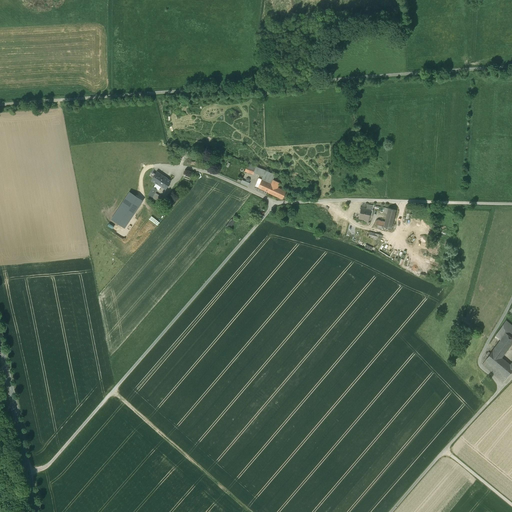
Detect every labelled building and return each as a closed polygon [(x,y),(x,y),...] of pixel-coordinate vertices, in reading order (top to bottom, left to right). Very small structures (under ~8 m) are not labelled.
[(253,175),(254,173),(256,168),(240,161),(238,164),(246,168),(245,172),(253,175)] [(275,175),(256,168),(254,173),(263,177),(273,181),(275,175)] [(151,181),(156,184),(161,175),(157,172),(151,181)] [(161,187),(165,190),(170,182),(164,178),(165,177),(161,175),(156,184),(161,187)] [(261,180),(271,185),(273,181),(263,177),(261,180)] [(258,188),(268,193),(270,186),(271,185),(261,180),(258,188)] [(273,181),(271,185),(270,186),(277,189),(279,183),(273,181)] [(284,187),(307,198),(309,193),(286,183),(284,187)] [(277,189),(270,186),(268,193),(282,199),(284,192),(277,189)] [(148,195),(152,198),(155,193),(157,190),(153,188),(148,195)] [(130,193),(111,220),(125,228),(143,201),(130,193)] [(365,222),(368,223),(370,215),(372,215),(373,210),(366,209),(361,208),(358,219),(366,221),(365,222)] [(396,210),(388,208),(387,214),(384,223),(383,227),(384,227),(391,229),(396,210)] [(231,219),(225,227),(229,230),(235,222),(231,219)] [(395,255),(394,261),(399,262),(402,251),(395,249),(395,250),(392,249),(389,260),(390,260),(392,254),(395,255)] [(500,340),(493,350),(502,358),(511,343),(511,338),(511,339),(511,338),(511,326),(506,321),(495,336),(500,340)] [(507,378),(511,371),(511,366),(510,365),(502,358),(493,350),(490,353),(485,360),(507,378)] [(482,361),(484,363),(485,360),(490,353),(489,352),(482,361)] [(503,382),(507,378),(485,360),(484,363),(482,365),(503,382)]
